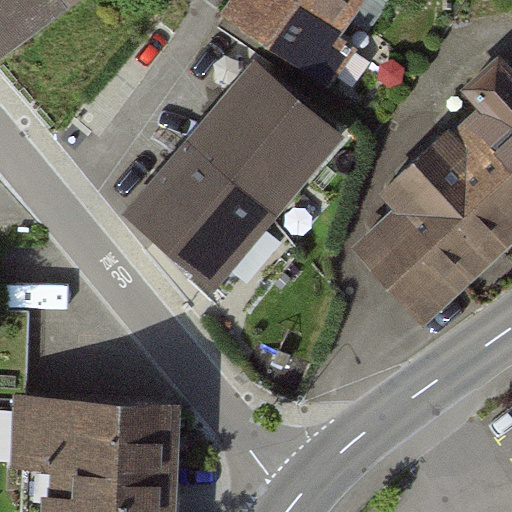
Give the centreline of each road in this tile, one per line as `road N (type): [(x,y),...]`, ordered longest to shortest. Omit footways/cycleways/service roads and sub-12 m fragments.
road 1 (residential): [(63,211),(298,498)]
road 2 (tertiary): [(298,498),(377,427),(511,329)]
road 3 (residential): [(212,0),(63,211)]
